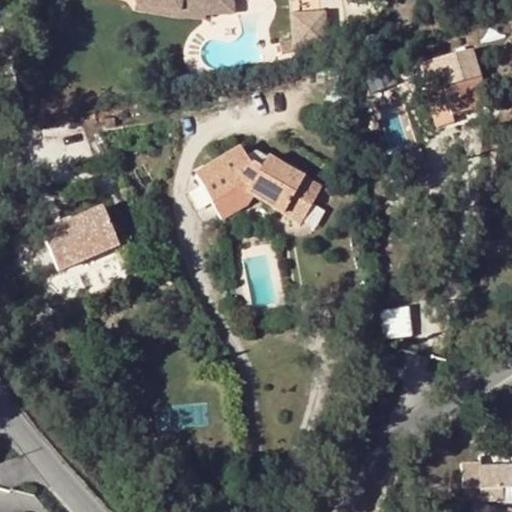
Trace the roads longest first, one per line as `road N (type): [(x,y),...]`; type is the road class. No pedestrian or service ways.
road 1 (tertiary): [(369,511),(440,416),(511,359)]
road 2 (tertiary): [(0,388),(98,511)]
